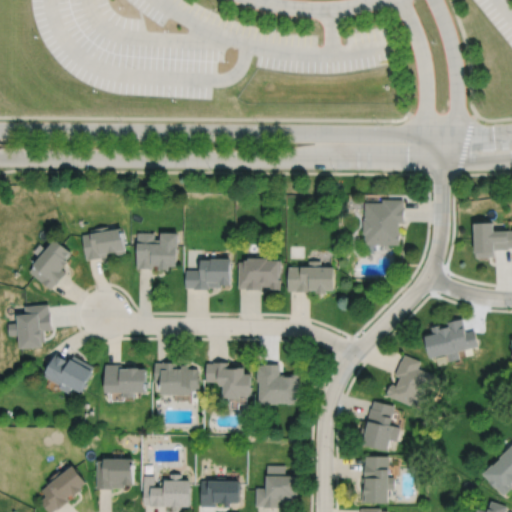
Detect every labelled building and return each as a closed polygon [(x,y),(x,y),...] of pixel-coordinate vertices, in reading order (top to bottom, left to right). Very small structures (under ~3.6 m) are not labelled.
[(362,219),(362,234),(363,234),(363,244),(398,244),(398,232),(398,222),(404,222),(404,206),(403,206),(403,199),(381,198),(381,202),(364,202),(364,219),(362,219)] [(473,222),(474,252),(475,252),(475,257),(494,256),(493,249),(508,249),(508,247),(511,247),(511,230),(507,230),(493,230),(493,221),(473,222)] [(82,234),(86,260),(126,253),(121,227),(108,229),(108,226),(95,228),(95,229),(89,230),(90,233),(82,234)] [(137,232),(136,268),(153,269),(153,264),(159,265),(159,269),(170,269),(170,265),(177,265),(177,243),(179,243),(179,232),(161,232),(161,239),(154,239),(154,233),(137,232)] [(28,271),(50,289),(55,284),(65,272),(60,268),(62,267),(67,261),(65,259),(71,251),(54,237),(32,264),(33,265),(28,271)] [(238,261),(237,286),(245,286),(245,288),(260,288),(260,286),(268,286),(268,289),(279,289),(279,259),(266,259),(266,255),(254,254),(254,257),(252,257),(252,256),(246,256),(246,259),(245,259),(245,261),(238,261)] [(186,270),(186,287),(194,287),(194,288),(209,288),(210,287),(222,287),(222,284),(231,284),(232,258),(212,258),(212,259),(201,259),(201,270),(186,270)] [(286,266),(286,290),(294,290),(294,291),(309,291),(309,289),(315,289),(315,293),(324,293),(325,289),(333,289),(333,266),(320,266),(320,261),(307,260),(307,266),(286,266)] [(7,323),(8,335),(18,335),(19,348),(41,346),(40,342),(44,342),(43,330),(51,330),(50,312),(48,312),(48,304),(23,305),(24,314),(16,314),(17,323),(7,323)] [(461,318),(446,322),(447,326),(441,327),(441,324),(431,326),(432,334),(423,336),(429,358),(446,354),(448,361),(459,359),(457,351),(478,346),(474,330),(465,332),(461,318)] [(56,352),(44,372),(45,373),(43,376),(60,385),(58,388),(68,393),(71,388),(81,393),(92,371),(94,367),(73,355),(71,359),(70,359),(70,360),(56,352)] [(404,355),(401,361),(400,361),(394,375),(399,377),(396,386),(391,384),(390,386),(389,386),(386,393),(387,393),(386,396),(416,408),(425,384),(429,386),(434,375),(417,368),(420,361),(404,355)] [(154,361),(154,381),(160,381),(160,393),(190,393),(190,389),(199,389),(199,377),(197,377),(197,367),(187,367),(187,363),(177,363),(177,360),(161,360),(161,361),(154,361)] [(206,361),(205,380),(219,380),(219,384),(223,384),(222,396),(229,396),(229,398),(239,398),(239,394),(250,394),(251,372),(244,372),(244,365),(233,365),(233,366),(228,366),(228,360),(212,360),(212,362),(206,361)] [(257,363),(256,380),(258,380),(258,402),(278,403),(278,401),(288,401),(288,402),(301,403),(302,373),(288,373),(280,373),(280,375),(279,375),(279,362),(263,362),(263,363),(257,363)] [(105,364),(105,393),(113,393),(113,391),(122,391),(122,395),(132,395),(132,391),(145,391),(145,367),(138,367),(138,368),(128,368),(128,369),(122,369),(122,364),(105,364)] [(373,401),(371,408),(370,408),(361,445),(386,451),(389,440),(396,442),(399,428),(389,426),(394,406),(373,401)] [(511,443),(498,457),(499,458),(482,475),(488,480),(487,481),(494,488),(495,487),(503,495),(511,486),(511,484),(511,483),(511,482),(511,443)] [(95,459),(95,488),(112,488),(112,486),(123,487),(123,484),(132,484),(132,458),(102,457),(102,459),(95,459)] [(388,457),(365,457),(365,463),(364,463),(364,476),(362,476),(361,502),(389,502),(389,488),(394,488),(394,478),(387,478),(388,457)] [(71,464),(60,472),(58,470),(44,480),(46,483),(39,489),(44,495),(38,500),(47,511),(49,511),(55,508),(55,509),(69,499),(66,496),(70,493),(73,496),(81,489),(79,486),(84,481),(71,464)] [(266,464),(266,487),(255,487),(255,505),(262,505),(262,506),(279,506),(279,501),(297,501),(297,475),(285,475),(285,464),(266,464)] [(142,486),(142,504),(149,504),(149,505),(171,505),(171,508),(181,509),(181,506),(189,506),(189,490),(191,490),(191,486),(189,486),(189,479),(181,479),(181,473),(169,473),(169,479),(163,479),(163,480),(159,480),(159,486),(142,486)] [(200,479),(200,506),(215,506),(215,502),(223,502),(223,506),(229,506),(229,502),(239,502),(239,480),(225,480),(225,476),(216,476),(216,479),(200,479)] [(490,501),(487,509),(486,511),(476,509),(475,511),(504,511),(506,506),(490,501)]
